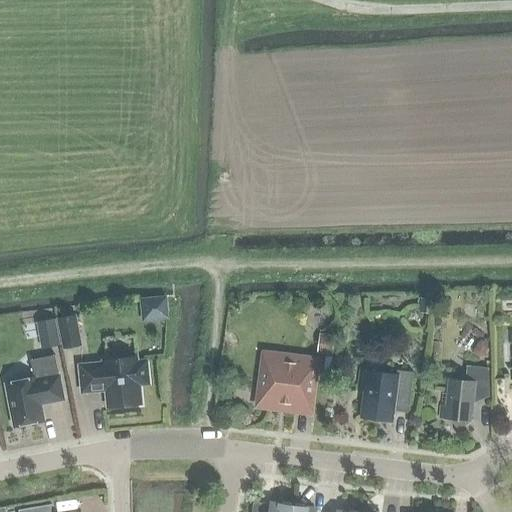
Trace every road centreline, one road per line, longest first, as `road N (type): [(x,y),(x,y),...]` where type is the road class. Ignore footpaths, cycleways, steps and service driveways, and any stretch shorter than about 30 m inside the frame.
road 1 (unclassified): [(472,476),(234,450)]
road 2 (unclassified): [(120,449),(0,472)]
